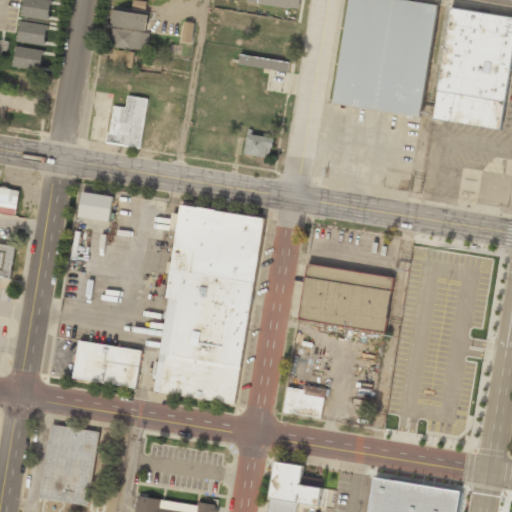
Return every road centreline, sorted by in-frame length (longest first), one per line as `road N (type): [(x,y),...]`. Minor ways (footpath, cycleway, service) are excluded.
road 1 (residential): [(511,479),(0,390)]
road 2 (tertiary): [(0,150),(511,232)]
road 3 (residential): [(4,511),(59,161)]
road 4 (tertiary): [(293,199),(245,511)]
road 5 (residential): [(325,0),(293,199)]
road 6 (tertiary): [(483,511),(511,337)]
road 7 (residential): [(83,0),(59,161)]
